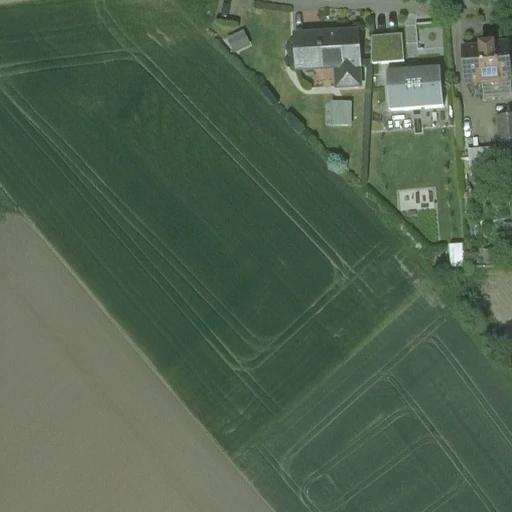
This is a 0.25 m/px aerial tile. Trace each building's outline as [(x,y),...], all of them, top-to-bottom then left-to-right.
[(356,37),(317,39),(317,42),(319,70),(337,69),(338,89),(358,87),(357,68),(358,68),(356,37)] [(401,37),(371,40),(370,67),(404,65),(401,37)] [(317,42),(296,43),(297,72),(319,70),(317,42)] [(507,46),(480,48),(480,50),(463,52),(465,86),(510,83),(507,46)] [(440,71),(386,76),(389,114),(443,110),(440,71)] [(348,107),(332,107),(332,127),(348,127),(348,107)] [(511,118),(497,120),(500,146),(511,144),(511,118)] [(492,150),(468,152),(470,176),(494,174),(492,150)]
